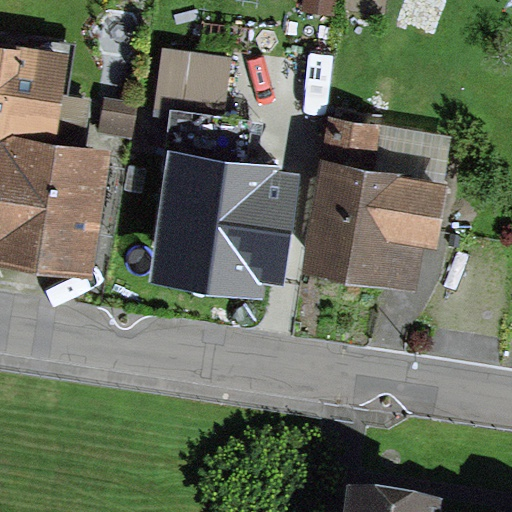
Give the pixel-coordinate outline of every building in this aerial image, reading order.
[(52,92),(58,54),(0,45),(0,126),(45,133),(47,122),(78,126),(82,97),(52,92)] [(174,110),(218,116),(228,60),(169,51),(159,108),(174,110)] [(106,100),(102,128),(128,132),(133,105),(106,100)] [(226,165),(233,118),(218,116),(174,110),(162,199),(175,201),(167,255),(250,267),(251,262),(273,265),(286,175),(226,165)] [(408,271),(416,228),(429,230),(438,184),(362,170),(369,129),(333,123),(309,253),(408,271)] [(12,145),(0,222),(0,240),(80,253),(95,158),(12,145)] [(410,511),(353,503),(351,511),(410,511)]
